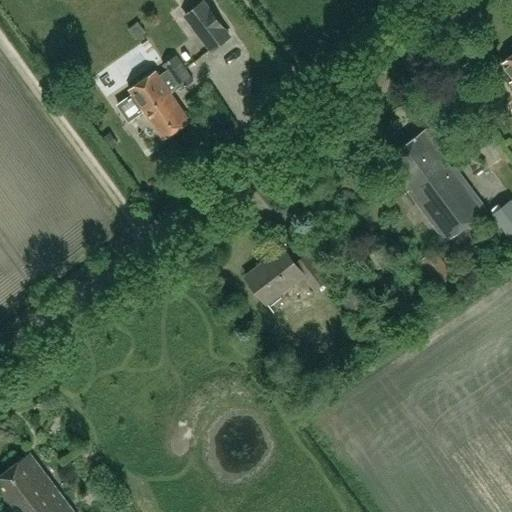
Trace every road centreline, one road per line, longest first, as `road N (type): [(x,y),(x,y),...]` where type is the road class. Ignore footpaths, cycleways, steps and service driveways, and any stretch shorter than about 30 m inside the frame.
road 1 (unclassified): [(149,244),(461,0)]
road 2 (unclassified): [(149,244),(0,29)]
road 3 (unclassified): [(0,361),(149,244)]
